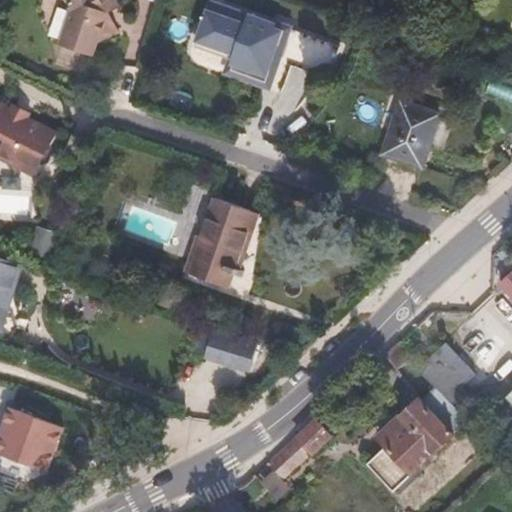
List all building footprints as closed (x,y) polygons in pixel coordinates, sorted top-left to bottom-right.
[(107,0),(66,0),(74,25),(62,52),(86,62),(92,55),(117,45),(111,24),(121,18),(117,5),(109,1),(107,0)] [(287,24),(217,0),(210,0),(196,42),(234,55),(229,68),(267,82),(287,24)] [(425,169),(442,119),(404,105),(387,156),(425,169)] [(56,143),(27,128),(24,133),(8,124),(10,120),(0,114),(0,168),(12,175),(14,183),(22,180),(39,176),(46,174),(44,166),(41,157),(51,154),(56,143)] [(24,133),(27,128),(28,125),(13,116),(10,120),(8,124),(24,133)] [(41,157),(44,166),(51,154),(41,157)] [(22,180),(34,187),(39,176),(22,180)] [(223,210),(202,272),(214,277),(211,292),(238,300),(263,222),(223,210)] [(0,345),(4,347),(10,335),(16,312),(8,308),(18,273),(0,267),(0,345)] [(214,277),(202,272),(197,287),(211,292),(214,277)] [(464,419),(480,404),(471,394),(484,382),(481,377),(494,365),(467,334),(438,359),(454,378),(427,402),(459,437),(472,425),(464,419)] [(258,350),(213,336),(204,365),(249,379),(258,350)] [(418,360),(404,344),(390,357),(404,373),(418,360)] [(459,437),(427,402),(407,420),(413,429),(390,449),(415,476),(459,437)] [(486,411),(480,404),(464,419),(472,425),(486,411)] [(334,438),(320,422),(273,467),(287,482),(334,438)]
